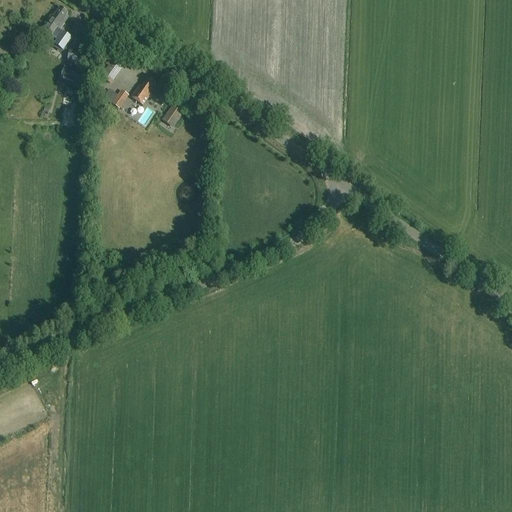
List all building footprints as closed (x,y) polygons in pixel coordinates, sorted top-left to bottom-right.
[(53,18),(51,17),(41,32),(52,40),(53,39),(57,41),(53,46),(62,52),(71,40),(59,31),(68,18),(66,16),(67,15),(60,10),(53,18)] [(66,64),(80,68),(84,52),(70,48),(66,64)] [(100,79),(111,87),(125,67),(114,60),(113,61),(110,58),(105,65),(108,68),(100,79)] [(60,85),(79,91),(85,74),(65,68),(60,85)] [(143,107),(149,98),(156,88),(154,86),(155,85),(148,79),(142,88),(139,87),(131,99),(143,107)] [(103,99),(107,102),(113,94),(108,90),(103,99)] [(174,104),(177,100),(167,91),(163,96),(174,104)] [(119,110),(128,97),(121,92),(112,105),(119,110)] [(183,115),(171,107),(161,122),(173,130),(183,115)]
